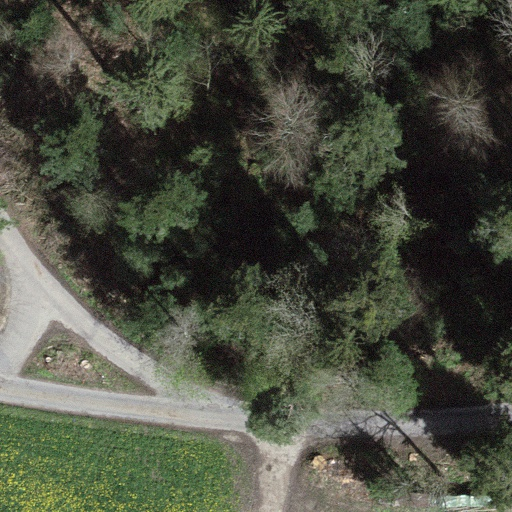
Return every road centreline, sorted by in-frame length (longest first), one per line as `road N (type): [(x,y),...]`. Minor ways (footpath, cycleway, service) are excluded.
road 1 (unclassified): [(511,416),(322,423),(208,411)]
road 2 (unclassified): [(208,411),(0,380)]
road 3 (unclassified): [(208,411),(46,288)]
road 4 (track): [(511,331),(380,422)]
